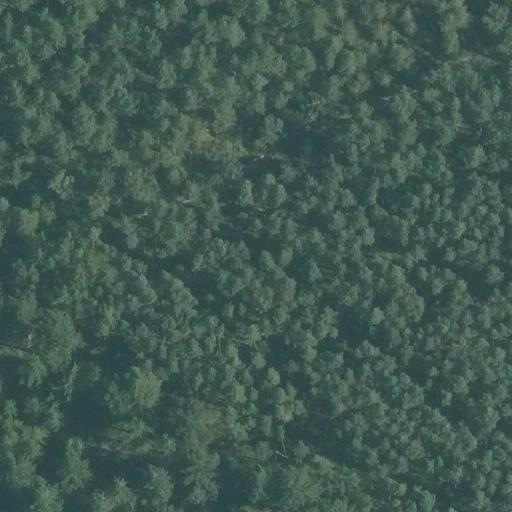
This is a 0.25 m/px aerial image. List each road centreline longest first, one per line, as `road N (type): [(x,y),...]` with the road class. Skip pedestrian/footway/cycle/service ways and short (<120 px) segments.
road 1 (track): [(0,283),(511,39)]
road 2 (track): [(214,511),(0,368)]
